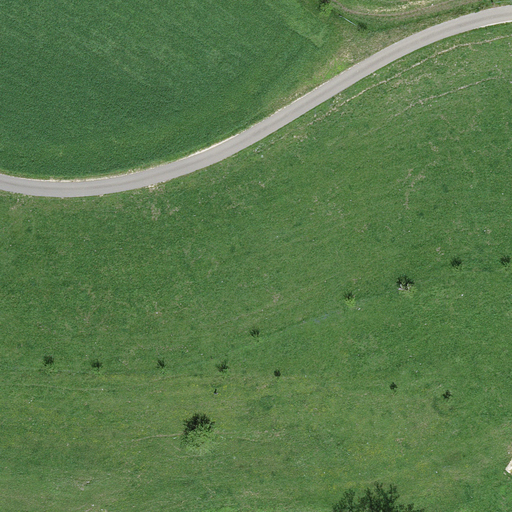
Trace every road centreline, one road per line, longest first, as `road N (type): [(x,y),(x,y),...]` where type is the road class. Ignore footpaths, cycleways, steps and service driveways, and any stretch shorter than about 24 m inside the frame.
road 1 (track): [(0,180),(81,188),(193,162),(427,36),(511,12)]
road 2 (track): [(330,0),(375,16),(464,0)]
